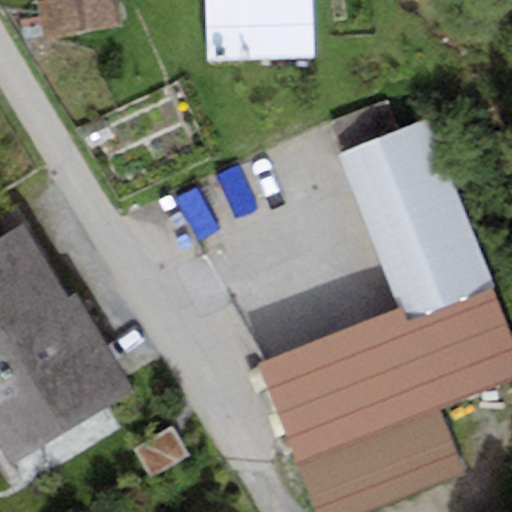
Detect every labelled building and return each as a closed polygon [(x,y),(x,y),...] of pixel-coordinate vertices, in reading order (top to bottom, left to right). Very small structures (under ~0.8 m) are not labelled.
[(310,0),(200,0),(201,71),(311,70),(310,0)] [(115,2),(35,10),(38,43),(119,35),(115,2)] [(427,127),(333,166),(399,321),(493,282),(427,127)] [(24,236),(0,250),(0,477),(125,400),(24,236)] [(399,321),(261,371),(314,511),(357,511),(461,473),(441,418),(511,391),(511,330),(493,282),(399,321)]
